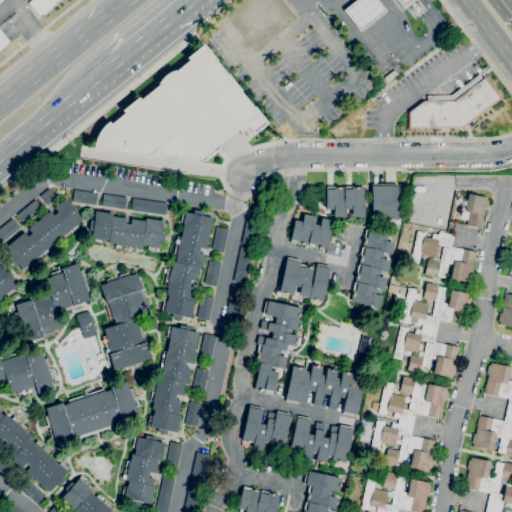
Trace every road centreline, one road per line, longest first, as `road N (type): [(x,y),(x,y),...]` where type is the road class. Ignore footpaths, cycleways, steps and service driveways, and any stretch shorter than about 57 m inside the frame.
road 1 (residential): [(238,207),(46,179),(0,216),(9,490),(33,511)]
road 2 (residential): [(249,173),(293,154),(511,150)]
road 3 (residential): [(175,511),(225,337),(216,317)]
road 4 (trunk): [(129,0),(0,107)]
road 5 (trunk): [(0,157),(116,62)]
road 6 (residential): [(216,317),(240,200)]
